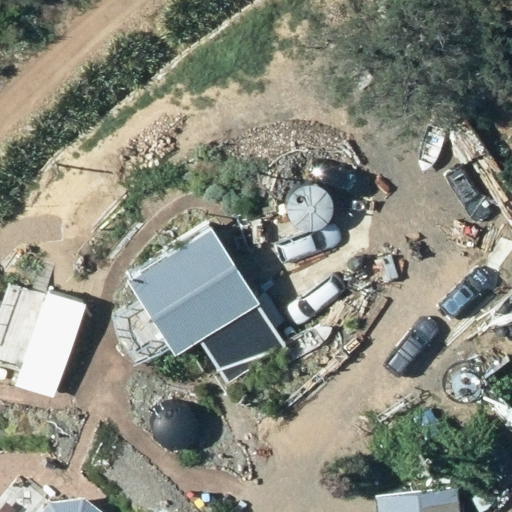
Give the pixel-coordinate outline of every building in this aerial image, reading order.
[(173,353),(256,298),(209,225),(125,278),(173,353)] [(17,386),(57,399),(88,306),(48,293),(17,386)] [(437,397),(465,363),(445,347),(417,382),(437,397)] [(377,496),(379,511),(460,511),(457,488),(377,496)] [(101,511),(81,496),(51,500),(41,511),(101,511)]
